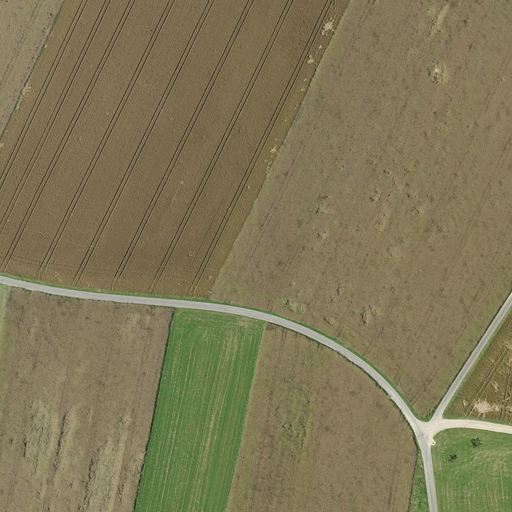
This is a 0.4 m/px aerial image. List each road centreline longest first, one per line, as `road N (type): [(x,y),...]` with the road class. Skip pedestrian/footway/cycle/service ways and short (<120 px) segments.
road 1 (unclassified): [(434,511),(424,438),(410,414),(371,371),(308,331),(241,311),(121,302),(0,280)]
road 2 (track): [(424,438),(511,303)]
